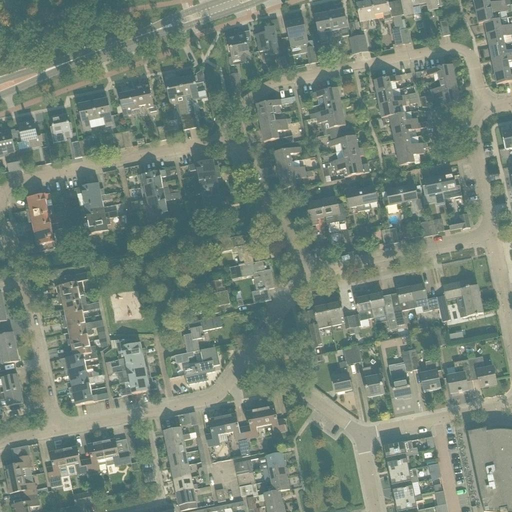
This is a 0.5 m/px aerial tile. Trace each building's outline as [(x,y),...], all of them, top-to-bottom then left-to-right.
[(371,0),(372,3),(373,3),(375,16),(383,14),(384,23),(392,22),(387,0),(371,0)] [(420,5),(418,0),(401,0),(404,16),(413,14),(413,16),(422,14),(420,5)] [(444,7),(442,0),(418,0),(420,5),(427,4),(428,11),(437,9),(437,8),(444,7)] [(476,0),(473,1),(476,13),(507,7),(506,1),(490,4),(489,0),(476,0)] [(373,3),(372,3),(356,6),(361,32),(369,30),(367,21),(375,20),(375,16),(373,3)] [(501,20),(500,13),(508,11),(507,7),(476,13),(478,25),(484,24),(484,23),(500,21),(501,20)] [(344,11),(330,14),(334,31),(341,30),(342,38),(349,37),(344,11)] [(334,31),(330,14),(315,17),(320,43),(321,45),(327,44),(325,33),(334,31)] [(401,16),(398,17),(404,45),(410,44),(407,30),(405,20),(402,21),(401,16)] [(404,45),(398,17),(393,18),(395,30),(392,30),(395,47),(404,45)] [(484,24),(487,36),(511,31),(511,27),(511,26),(508,26),(507,19),(501,20),(500,21),(484,23),(484,24)] [(286,24),(289,41),(291,48),(308,44),(303,20),(286,24)] [(440,23),(443,38),(450,36),(447,22),(440,23)] [(265,29),(265,34),(256,36),(260,53),(269,51),(270,57),(280,55),(274,27),(265,29)] [(511,31),(487,36),(489,49),(505,46),(503,38),(511,36),(511,31)] [(229,58),(230,67),(244,64),(244,62),(250,61),(245,36),(228,39),(232,58),(229,58)] [(364,36),(357,37),(361,54),(368,53),(364,36)] [(361,54),(357,37),(350,39),(353,56),(361,54)] [(489,49),(492,61),(511,56),(511,51),(506,53),(505,46),(489,49)] [(321,47),(314,48),(318,63),(324,62),(321,47)] [(318,63),(314,48),(306,50),(309,65),(318,63)] [(511,56),(492,61),(494,74),(511,69),(511,56)] [(276,60),(279,71),(287,70),(285,58),(276,60)] [(438,75),(440,82),(455,79),(452,66),(427,71),(428,77),(438,75)] [(511,69),(494,74),(497,86),(511,82),(511,69)] [(374,82),(377,95),(400,90),(399,90),(397,90),(395,84),(401,82),(401,81),(412,79),(411,74),(400,77),(374,82)] [(230,77),(233,92),(241,91),(238,75),(230,77)] [(194,78),(180,80),(184,97),(185,103),(199,100),(199,99),(206,98),(203,83),(196,85),(194,78)] [(431,92),(432,97),(457,92),(455,79),(440,82),(441,90),(431,92)] [(180,117),(183,131),(190,130),(187,115),(188,115),(185,103),(184,97),(180,80),(166,83),(171,106),(177,105),(180,117)] [(135,90),(135,92),(139,107),(146,106),(147,110),(149,109),(150,114),(157,112),(156,106),(154,107),(149,87),(135,90)] [(324,98),(326,105),(340,102),(338,89),(312,94),(313,100),(324,98)] [(377,95),(379,107),(405,102),(404,97),(401,98),(400,90),(377,95)] [(139,107),(135,92),(119,95),(123,117),(132,115),(132,111),(139,110),(139,107)] [(457,92),(432,97),(433,102),(439,100),(441,108),(460,104),(457,92)] [(298,97),(301,110),(307,109),(304,96),(298,97)] [(256,106),(259,119),(274,116),(281,114),(279,107),(293,104),(295,101),(295,98),(256,106)] [(107,100),(93,103),(96,120),(104,118),(106,126),(106,127),(113,126),(107,100)] [(311,115),(312,120),(343,114),(340,102),(326,105),(327,113),(311,115)] [(382,119),(397,116),(395,109),(406,107),(405,102),(379,107),(382,119)] [(93,103),(79,106),(84,132),(90,131),(90,129),(89,121),(96,120),(93,103)] [(187,115),(190,130),(197,129),(194,114),(188,115),(187,115)] [(329,130),(330,136),(341,134),(340,128),(345,127),(343,114),(312,120),(313,125),(318,124),(318,125),(329,123),(330,129),(329,130)] [(391,126),(392,130),(418,125),(417,120),(406,122),(404,114),(397,116),(382,119),(384,127),(391,126)] [(51,128),(50,128),(52,136),(64,134),(65,140),(66,140),(67,140),(66,139),(70,139),(71,139),(72,138),(71,133),(73,132),(72,132),(71,124),(69,124),(67,117),(61,118),(60,116),(53,118),(53,120),(52,120),(53,128),(51,128)] [(259,119),(261,131),(287,126),(291,125),(290,120),(286,121),(276,123),(274,116),(259,119)] [(392,130),(394,143),(409,140),(408,132),(426,129),(426,127),(433,125),(432,122),(418,125),(392,130)] [(18,142),(17,143),(19,151),(31,148),(31,149),(42,147),(39,133),(36,134),(34,124),(19,127),(22,142),(18,142)] [(287,126),(261,131),(264,143),(276,141),(277,147),(287,145),(294,144),(293,137),(279,140),(278,133),(288,131),(287,126)] [(168,141),(167,134),(165,127),(157,129),(160,142),(168,141)] [(23,170),(19,151),(14,152),(12,143),(17,142),(15,130),(0,133),(0,157),(6,157),(9,173),(23,170)] [(183,131),(167,134),(168,141),(185,138),(183,131)] [(511,134),(511,131),(501,133),(505,151),(511,149),(511,134)] [(130,132),(122,134),(125,149),(133,148),(130,132)] [(125,149),(122,134),(114,135),(118,151),(125,149)] [(342,145),(343,153),(358,150),(356,137),(342,140),(341,134),(330,136),(331,142),(330,142),(331,148),(342,145)] [(394,143),(397,155),(423,150),(422,144),(411,146),(409,140),(394,143)] [(86,141),(79,143),(82,158),(89,157),(86,141)] [(82,158),(79,143),(72,144),(75,160),(82,158)] [(42,149),(45,165),(45,166),(52,164),(49,148),(47,148),(42,149)] [(274,153),(277,166),(292,163),(291,156),(302,154),(300,148),(274,153)] [(334,162),(335,167),(361,162),(360,157),(363,157),(362,149),(358,150),(343,153),(336,154),(338,161),(334,162)] [(423,150),(397,155),(399,167),(415,164),(413,157),(424,155),(423,150)] [(197,171),(198,177),(219,173),(218,167),(215,167),(213,161),(191,166),(188,166),(190,172),(197,171)] [(361,162),(335,167),(336,172),(343,171),(344,178),(369,173),(367,165),(362,166),(361,162)] [(277,166),(279,179),(305,174),(304,168),(294,171),(292,163),(277,166)] [(138,177),(141,189),(163,184),(161,178),(166,177),(171,176),(170,170),(138,177)] [(195,188),(196,190),(218,185),(217,179),(221,179),(219,173),(198,177),(199,182),(194,183),(194,184),(195,188)] [(305,174),(279,179),(282,191),(297,188),(295,180),(306,178),(312,177),(311,173),(305,174)] [(453,176),(439,179),(444,201),(450,200),(462,197),(460,186),(455,187),(453,176)] [(444,201),(439,179),(425,181),(428,196),(436,195),(437,204),(444,203),(444,201)] [(170,195),(168,189),(164,190),(163,184),(141,189),(142,195),(143,201),(147,200),(170,195)] [(78,196),(79,201),(105,196),(104,190),(100,191),(99,185),(76,189),(78,196)] [(201,195),(203,201),(224,196),(223,190),(219,191),(218,185),(196,190),(197,196),(201,195)] [(400,189),(405,210),(411,208),(412,213),(424,211),(420,193),(416,194),(414,187),(400,189)] [(374,189),(360,191),(365,212),(371,210),(370,205),(377,203),(374,189)] [(405,210),(400,189),(387,192),(388,199),(383,200),(385,208),(390,207),(397,206),(398,211),(405,210)] [(365,212),(360,191),(347,194),(350,209),(357,208),(358,213),(365,212)] [(176,200),(175,194),(170,195),(147,200),(143,201),(146,212),(167,208),(166,202),(176,200)] [(26,212),(52,207),(50,195),(27,199),(29,205),(25,206),(26,212)] [(79,201),(81,213),(104,209),(102,203),(106,202),(105,196),(79,201)] [(224,196),(203,201),(204,206),(199,207),(200,214),(223,209),(222,203),(225,202),(224,196)] [(336,199),(322,202),(326,218),(332,216),(334,222),(340,221),(339,215),(336,199)] [(326,218),(322,202),(308,205),(311,221),(312,227),(319,225),(317,220),(326,218)] [(32,223),(55,219),(52,207),(26,212),(29,223),(32,223)] [(167,208),(146,212),(147,218),(150,217),(152,223),(174,219),(173,213),(168,214),(167,208)] [(82,219),(84,225),(109,220),(108,213),(105,214),(104,209),(81,213),(82,219)] [(224,218),(223,210),(210,212),(212,220),(224,218)] [(448,225),(450,231),(450,232),(462,229),(463,230),(470,229),(467,215),(460,217),(461,222),(448,225)] [(30,229),(31,236),(52,231),(51,225),(67,222),(66,216),(55,219),(32,223),(34,229),(30,229)] [(109,220),(84,225),(85,230),(86,237),(108,232),(107,226),(111,225),(109,220)] [(442,220),(428,223),(431,237),(438,236),(437,234),(444,232),(442,220)] [(431,237),(428,223),(420,224),(423,239),(431,237)] [(307,230),(311,251),(319,250),(314,229),(307,230)] [(396,229),(389,231),(392,245),(399,244),(396,229)] [(417,229),(409,230),(410,237),(411,239),(418,238),(417,229)] [(350,238),(349,230),(340,232),(345,254),(353,253),(350,238)] [(55,243),(54,237),(52,231),(31,236),(32,241),(33,241),(34,247),(43,246),(44,252),(56,250),(55,243)] [(392,245),(389,231),(381,232),(384,246),(392,245)] [(244,236),(209,243),(211,255),(232,251),(233,254),(239,253),(241,266),(241,267),(254,265),(254,264),(250,245),(246,246),(244,236)] [(350,238),(353,253),(360,251),(357,237),(350,238)] [(241,267),(241,266),(229,269),(232,281),(253,276),(254,280),(256,292),(251,293),(254,305),(271,301),(269,290),(274,289),(270,271),(267,271),(265,262),(254,264),(254,265),(241,267)] [(56,288),(58,300),(84,294),(82,283),(88,281),(87,274),(60,280),(62,286),(56,288)] [(185,288),(188,300),(211,296),(213,308),(208,309),(209,316),(226,312),(225,306),(230,305),(227,292),(222,293),(221,289),(223,288),(221,280),(185,288)] [(436,298),(440,316),(442,324),(451,322),(446,301),(463,297),(467,318),(483,314),(477,287),(471,288),(470,281),(442,287),(445,297),(436,298)] [(424,286),(411,289),(415,309),(422,308),(423,314),(439,310),(436,298),(427,301),(424,286)] [(401,306),(393,308),(397,327),(405,325),(402,312),(415,309),(411,289),(397,291),(401,306)] [(63,305),(64,311),(87,306),(86,303),(84,294),(58,300),(60,306),(63,305)] [(382,295),(369,298),(374,319),(385,317),(383,308),(385,308),(382,295)] [(351,317),(355,336),(361,335),(359,327),(362,327),(362,328),(369,326),(368,320),(374,319),(369,298),(356,300),(359,315),(351,317)] [(327,307),(331,327),(342,325),(340,317),(343,317),(340,304),(327,307)] [(62,317),(63,323),(84,319),(83,313),(88,312),(87,306),(64,311),(66,316),(62,317)] [(325,328),(331,327),(327,307),(314,310),(317,322),(317,324),(319,330),(325,328)] [(397,327),(393,308),(385,310),(390,331),(397,329),(397,327)] [(344,319),(343,319),(344,324),(346,330),(348,330),(350,336),(355,335),(355,336),(351,317),(344,319)] [(187,324),(188,331),(190,331),(191,335),(183,337),(187,354),(193,353),(199,352),(197,340),(204,339),(202,332),(222,328),(220,318),(187,324)] [(68,329),(69,334),(92,330),(90,324),(86,325),(84,319),(63,323),(64,329),(68,329)] [(102,321),(90,324),(92,330),(97,329),(103,327),(104,327),(102,321)] [(309,326),(314,349),(322,347),(317,324),(309,326)] [(97,329),(99,341),(106,339),(103,327),(97,329)] [(67,341),(68,347),(89,343),(88,337),(93,336),(92,330),(69,334),(70,340),(67,341)] [(443,330),(435,332),(438,347),(446,346),(444,336),(443,331),(443,330)] [(0,351),(16,348),(13,335),(0,337),(0,351)] [(106,339),(99,341),(101,348),(108,347),(106,339)] [(142,350),(140,344),(138,344),(137,341),(116,342),(119,355),(124,353),(125,360),(146,355),(145,349),(142,350)] [(73,352),(74,357),(74,358),(89,354),(89,355),(97,354),(95,347),(90,348),(89,343),(68,347),(69,353),(73,352)] [(351,349),(351,350),(354,365),(362,363),(359,347),(351,349)] [(18,362),(16,348),(0,351),(0,358),(2,358),(3,365),(18,362)] [(207,374),(215,373),(214,367),(219,366),(216,348),(201,351),(203,364),(195,366),(195,368),(184,370),(187,386),(208,381),(207,374)] [(354,365),(351,350),(343,352),(345,363),(339,364),(342,377),(333,379),(336,394),(352,391),(347,368),(347,366),(354,365)] [(419,370),(415,351),(409,352),(413,372),(419,370)] [(413,372),(409,352),(402,354),(404,365),(405,365),(406,373),(413,372)] [(187,354),(175,356),(177,364),(189,362),(188,358),(194,357),(193,353),(187,354)] [(64,368),(65,372),(86,368),(85,362),(98,359),(97,354),(89,355),(89,354),(74,358),(74,357),(60,360),(62,369),(64,368)] [(121,366),(123,372),(149,367),(146,355),(125,360),(118,361),(119,367),(121,366)] [(468,361),(471,376),(477,375),(480,389),(496,385),(493,369),(485,370),(482,358),(468,361)] [(456,376),(448,378),(451,395),(467,391),(464,377),(470,376),(467,361),(453,364),(456,376)] [(425,364),(427,374),(421,375),(422,383),(424,393),(440,390),(435,362),(425,364)] [(411,399),(406,373),(405,365),(404,365),(395,367),(395,365),(389,367),(392,384),(393,389),(395,399),(402,397),(403,400),(411,399)] [(129,377),(130,383),(151,378),(149,367),(123,372),(124,378),(129,377)] [(362,369),(366,388),(368,398),(384,394),(380,377),(372,378),(370,367),(362,369)] [(70,377),(71,383),(94,378),(93,372),(87,374),(86,368),(65,372),(66,378),(70,377)] [(0,386),(0,394),(20,391),(17,377),(12,378),(10,371),(0,372),(0,380),(2,380),(4,386),(0,386)] [(69,389),(70,396),(91,391),(90,385),(95,384),(94,378),(71,383),(72,389),(69,389)] [(151,378),(130,383),(124,384),(126,390),(120,391),(121,397),(146,392),(150,392),(151,391),(157,390),(155,382),(153,382),(152,379),(151,379),(151,378)] [(20,391),(0,394),(0,408),(8,407),(23,404),(20,391)] [(91,391),(70,396),(71,401),(75,401),(76,407),(98,402),(97,396),(92,397),(91,391)] [(274,407),(260,410),(264,427),(271,426),(273,435),(285,432),(283,420),(277,421),(274,407)] [(250,427),(244,428),(246,441),(247,441),(258,438),(256,429),(264,427),(260,410),(247,413),(250,427)] [(222,418),(225,435),(233,434),(235,443),(239,442),(242,458),(250,457),(247,441),(246,441),(244,428),(239,429),(236,415),(222,418)] [(218,437),(225,435),(222,418),(209,421),(212,435),(206,436),(209,448),(220,446),(218,437)] [(164,432),(166,445),(183,441),(191,440),(190,435),(182,436),(181,429),(164,432)] [(483,511),(499,511),(500,510),(506,509),(507,511),(511,511),(511,433),(511,434),(505,433),(499,433),(493,433),(487,434),(486,429),(467,433),(483,511)] [(103,440),(101,441),(106,464),(106,465),(106,467),(114,465),(115,468),(131,465),(129,452),(118,454),(115,440),(109,442),(109,439),(103,441),(103,440)] [(91,460),(86,461),(88,473),(100,471),(98,466),(106,465),(106,464),(101,441),(100,441),(94,442),(95,444),(89,446),(91,460)] [(166,445),(169,457),(186,454),(183,441),(166,445)] [(413,450),(411,442),(404,443),(384,447),(384,448),(385,448),(385,452),(386,461),(406,457),(418,455),(417,449),(413,450)] [(77,448),(63,451),(67,468),(75,466),(77,476),(88,473),(86,461),(80,462),(77,448)] [(67,468),(63,451),(50,453),(53,468),(47,469),(51,489),(63,486),(61,479),(59,469),(67,468)] [(169,457),(172,470),(188,466),(186,454),(169,457)] [(269,470),(285,467),(282,454),(267,458),(268,465),(260,466),(261,472),(269,470)] [(4,468),(7,481),(24,478),(22,470),(31,468),(29,457),(17,459),(18,465),(4,468)] [(409,471),(406,457),(386,461),(388,471),(389,471),(390,475),(409,471)] [(234,465),(236,475),(253,471),(251,461),(234,465)] [(429,466),(433,479),(443,476),(440,464),(429,466)] [(172,470),(174,482),(191,478),(188,466),(172,470)] [(269,470),(272,482),(287,479),(285,467),(269,470)] [(412,484),(409,471),(390,475),(391,479),(390,479),(392,488),(412,484)] [(254,473),(236,477),(239,487),(255,483),(254,473)] [(24,492),(25,498),(37,495),(35,484),(26,486),(24,478),(7,481),(10,495),(24,492)] [(174,482),(177,494),(193,491),(198,490),(197,485),(192,486),(191,478),(174,482)] [(264,489),(266,496),(280,492),(290,491),(287,479),(272,482),(273,487),(264,489)] [(415,498),(412,484),(392,488),(394,498),(395,498),(396,502),(415,498)] [(133,485),(126,486),(127,494),(135,492),(133,485)] [(258,497),(256,485),(239,488),(241,498),(247,497),(247,499),(254,498),(258,497)] [(441,485),(433,487),(435,494),(442,492),(441,485)] [(216,492),(218,503),(226,502),(223,490),(216,492)] [(193,491),(177,494),(179,507),(180,511),(182,511),(197,509),(196,503),(193,491)] [(262,508),(267,507),(283,504),(280,492),(266,496),(264,496),(258,497),(260,503),(258,504),(259,507),(261,507),(262,508)] [(446,505),(444,492),(442,492),(435,494),(438,507),(446,505)] [(82,494),(73,496),(75,507),(76,506),(84,505),(82,494)] [(12,506),(13,511),(30,511),(30,509),(40,507),(37,495),(25,498),(26,504),(12,506)] [(414,511),(418,511),(416,503),(423,501),(422,497),(415,498),(396,502),(397,506),(396,506),(396,511),(414,511)]
